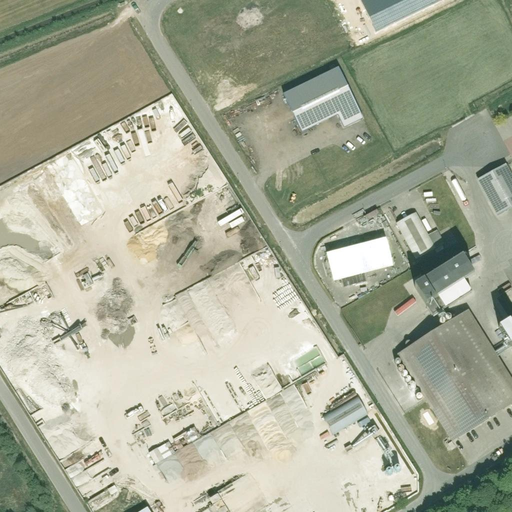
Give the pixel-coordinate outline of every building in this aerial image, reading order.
[(333,66),(276,93),(294,132),(334,113),(341,127),(358,118),(333,66)] [(511,175),(507,167),(479,182),(499,218),(511,211),(511,175)] [(373,210),(362,216),(364,220),(375,215),(373,210)] [(416,214),(392,226),(411,262),(434,251),(416,214)] [(323,255),(330,283),(393,266),(386,238),(323,255)] [(320,253),(335,250),(334,243),(318,247),(320,253)] [(443,258),(391,286),(401,306),(418,297),(426,312),(465,291),(460,281),(472,275),(462,255),(446,264),(443,258)] [(511,379),(471,313),(398,358),(451,445),(511,407),(511,379)] [(316,349),(292,361),(297,370),(312,363),(311,360),(316,358),(318,362),(321,360),(316,349)] [(371,415),(359,395),(323,416),(334,436),(371,415)] [(178,468),(171,451),(200,440),(195,429),(145,450),(154,471),(159,469),(161,475),(178,468)] [(467,449),(469,452),(483,444),(481,441),(467,449)] [(482,454),(493,448),(490,444),(480,451),(482,454)] [(230,484),(206,497),(214,511),(222,511),(225,511),(222,506),(228,503),(229,506),(237,502),(231,492),(234,491),(230,484)]
